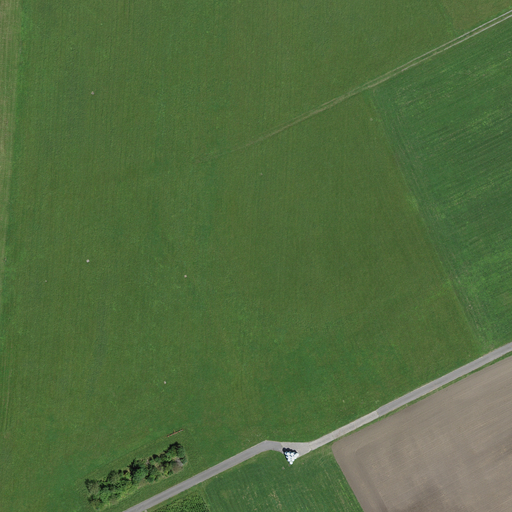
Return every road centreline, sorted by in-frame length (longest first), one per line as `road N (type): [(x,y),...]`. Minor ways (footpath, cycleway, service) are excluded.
road 1 (track): [(131,511),(265,445),(311,446),(511,346)]
road 2 (track): [(511,10),(198,158)]
